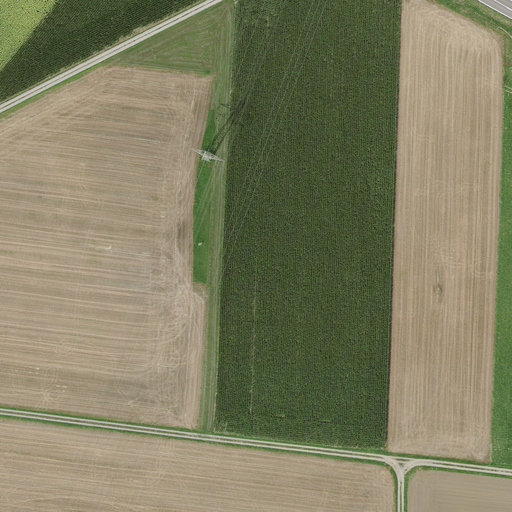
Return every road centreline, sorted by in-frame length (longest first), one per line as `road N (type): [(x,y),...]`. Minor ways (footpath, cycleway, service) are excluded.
road 1 (track): [(511,472),(0,412)]
road 2 (track): [(217,0),(0,109)]
